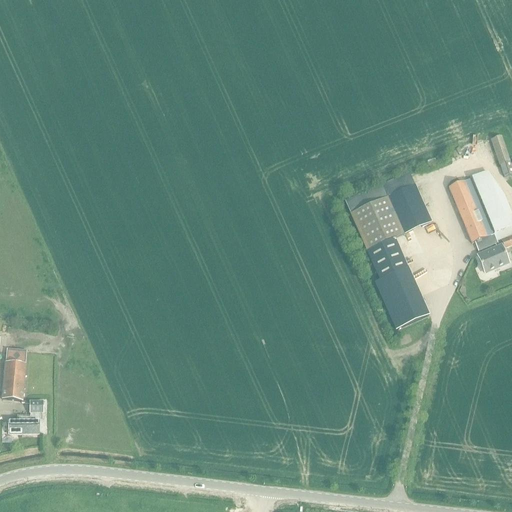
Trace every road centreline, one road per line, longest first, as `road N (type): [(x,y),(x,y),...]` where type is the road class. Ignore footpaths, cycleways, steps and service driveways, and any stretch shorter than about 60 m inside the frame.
road 1 (tertiary): [(261,491),(96,471),(0,481)]
road 2 (tertiary): [(435,511),(261,491)]
